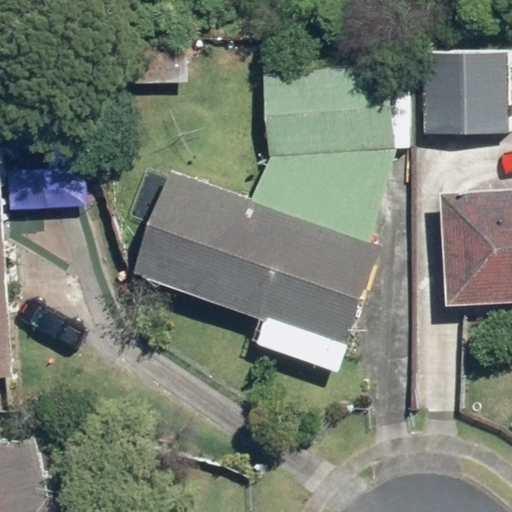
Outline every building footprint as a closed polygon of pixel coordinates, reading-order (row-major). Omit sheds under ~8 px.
[(186,45),(123,43),(122,86),(185,88),(186,45)] [(433,60),(438,137),(507,133),(502,56),(433,60)] [(364,243),(358,241),(379,147),(375,64),(262,71),(267,153),(254,209),(161,180),(128,285),(331,348),(364,243)] [(0,160),(0,388),(22,388),(17,160),(0,160)] [(511,192),(436,197),(442,309),(511,305),(511,192)] [(0,511),(55,511),(53,505),(52,506),(35,436),(0,444),(0,511)]
